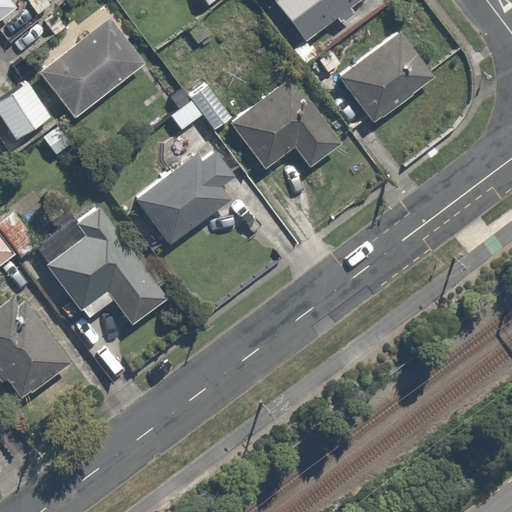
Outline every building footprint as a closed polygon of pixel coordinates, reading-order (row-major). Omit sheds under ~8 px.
[(0,0),(0,11),(15,1),(14,0),(0,0)] [(339,0),(262,0),(260,2),(291,40),(339,0)] [(136,58),(101,17),(31,76),(65,117),(136,58)] [(426,71),(390,26),(325,77),(361,122),(426,71)] [(333,140),(281,72),(226,114),(199,79),(181,94),(193,109),(212,135),(222,127),(255,170),(284,148),(298,167),(333,140)] [(46,113),(24,76),(0,90),(0,123),(7,136),(46,113)] [(193,109),(181,94),(174,85),(160,97),(179,121),(193,109)] [(193,160),(187,152),(126,201),(159,243),(220,195),(210,183),(225,170),(208,148),(193,160)] [(0,207),(0,236),(11,251),(32,236),(8,202),(0,207)] [(93,204),(30,248),(77,314),(103,295),(121,320),(157,295),(93,204)] [(0,236),(0,259),(11,251),(0,236)] [(70,353),(20,283),(0,297),(0,384),(9,397),(70,353)]
